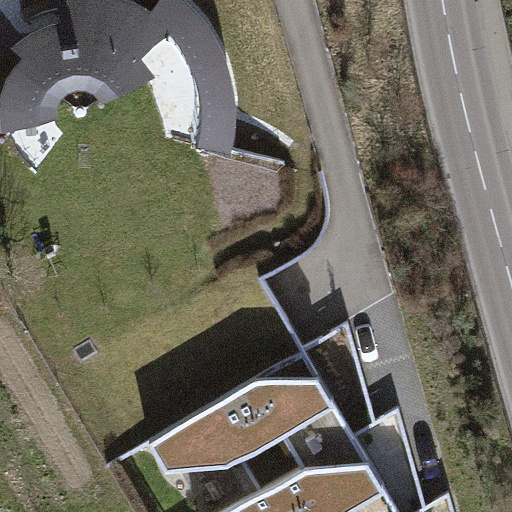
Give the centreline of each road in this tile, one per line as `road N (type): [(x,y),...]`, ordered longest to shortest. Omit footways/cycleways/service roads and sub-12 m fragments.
road 1 (track): [(293,0),(362,273),(298,312)]
road 2 (secondary): [(444,0),(511,270)]
